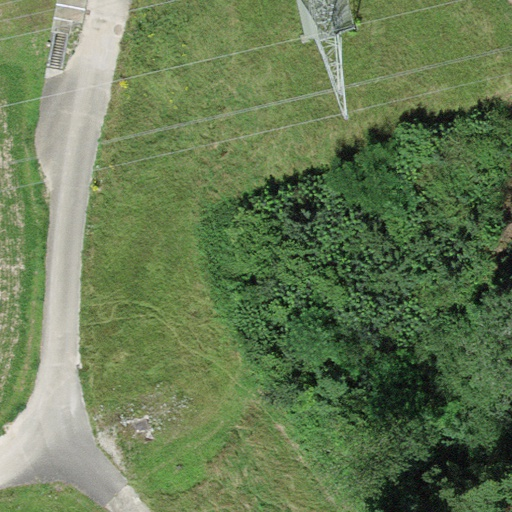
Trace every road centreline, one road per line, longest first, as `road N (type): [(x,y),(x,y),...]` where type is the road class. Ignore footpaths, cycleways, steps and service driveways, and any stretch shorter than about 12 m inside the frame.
road 1 (track): [(102,0),(84,107),(61,434),(127,511)]
road 2 (track): [(0,454),(511,314)]
